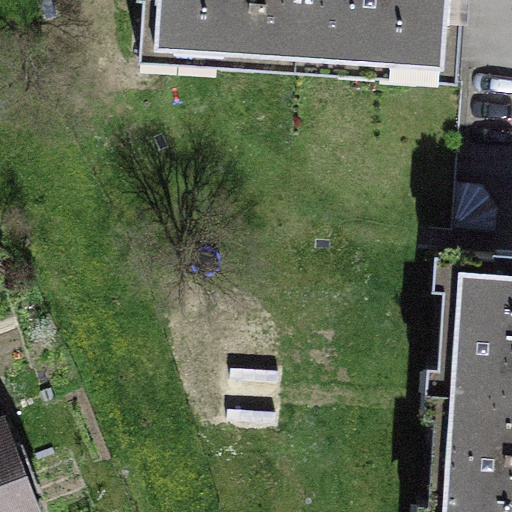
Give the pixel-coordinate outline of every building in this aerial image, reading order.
[(141,0),(138,46),(298,58),(302,0),(141,0)] [(302,0),(298,58),(455,69),(460,0),(302,0)] [(482,183),(450,181),(447,227),(490,230),(492,204),(482,183)] [(435,387),(511,392),(511,253),(445,249),(435,387)] [(511,511),(511,392),(435,387),(425,511),(511,511)] [(0,511),(27,511),(0,444),(0,511)]
